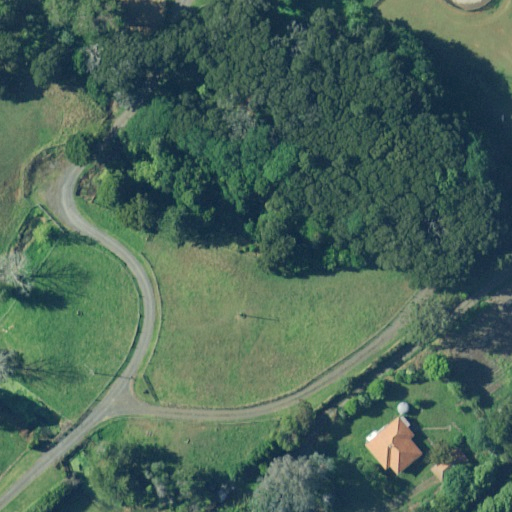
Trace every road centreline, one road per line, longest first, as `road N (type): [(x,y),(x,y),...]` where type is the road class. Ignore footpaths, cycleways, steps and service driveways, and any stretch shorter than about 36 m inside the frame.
road 1 (unknown): [(511,158),(385,326),(300,398),(262,415),(213,422),(109,413)]
road 2 (unknown): [(92,407),(124,354),(129,296),(121,277),(58,222),(49,203),(75,156),(137,92),(174,0)]
road 3 (unknown): [(283,511),(286,467),(299,435),(511,253)]
road 4 (unknown): [(0,501),(92,407)]
